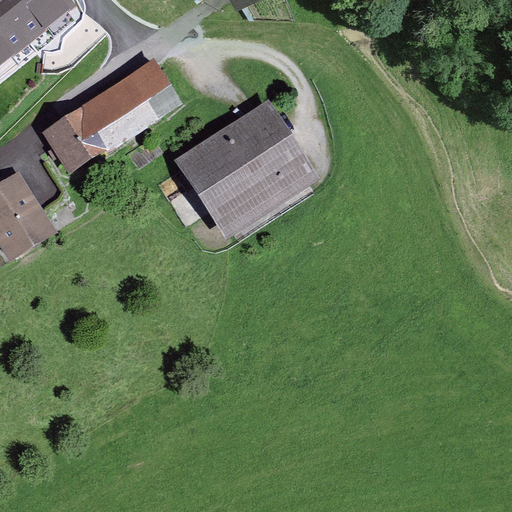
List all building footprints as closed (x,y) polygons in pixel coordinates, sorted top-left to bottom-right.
[(69,0),(0,0),(0,69),(76,7),(69,0)] [(154,62),(80,110),(108,154),(183,106),(154,62)] [(271,105),(176,164),(226,243),(321,184),(271,105)] [(108,154),(80,110),(42,134),(70,178),(108,154)] [(19,175),(0,186),(0,247),(11,265),(58,236),(19,175)]
